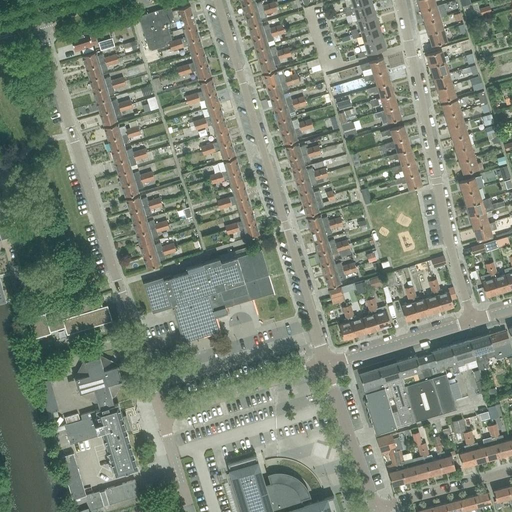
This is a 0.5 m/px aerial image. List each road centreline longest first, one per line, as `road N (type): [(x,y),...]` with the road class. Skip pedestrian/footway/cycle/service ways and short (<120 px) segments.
road 1 (unclassified): [(160,414),(39,25)]
road 2 (residential): [(325,364),(217,0)]
road 3 (residential): [(400,0),(471,320)]
road 4 (unclassified): [(160,414),(308,369)]
road 5 (unclassified): [(325,364),(471,320)]
road 6 (unclassified): [(375,508),(325,364)]
road 7 (residential): [(375,508),(511,471)]
